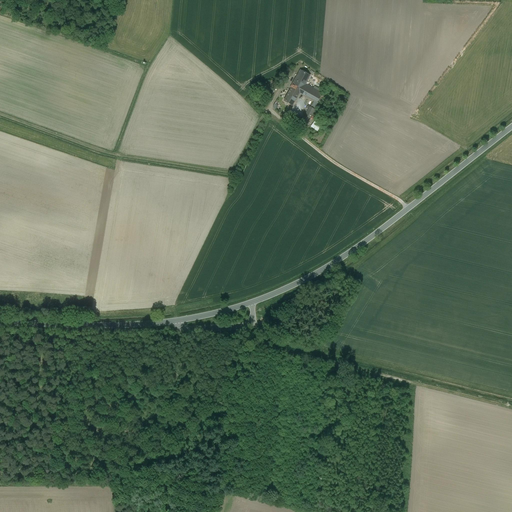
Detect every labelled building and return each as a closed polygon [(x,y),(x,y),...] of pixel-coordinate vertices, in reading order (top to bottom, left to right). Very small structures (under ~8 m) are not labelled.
[(298,75),(290,88),(291,88),(300,93),(305,84),(307,80),(298,75)] [(322,93),(305,84),(300,93),(307,97),(314,101),(317,103),(317,102),(322,93)] [(300,93),(291,88),(284,101),(292,105),(298,94),(299,93),(300,93)] [(270,99),(263,92),(261,94),(268,101),(270,99)] [(310,107),(305,116),(309,118),(314,109),(311,107),(310,107)] [(307,124),(294,114),(289,120),(302,130),(307,124)] [(319,126),(314,122),(310,127),(317,132),(320,127),(319,126)]
